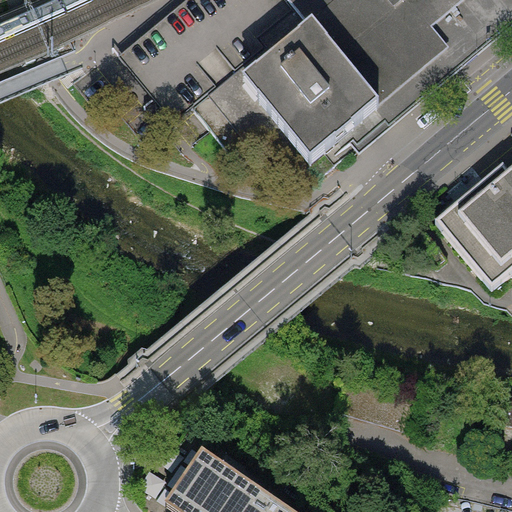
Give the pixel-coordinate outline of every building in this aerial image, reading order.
[(195,0),(139,45),(121,60),(152,99),(185,138),(246,88),(307,38),(312,35),(288,6),(283,0),(202,0),(199,3),(196,0),(195,0)] [(312,35),(389,129),(446,84),(478,58),(488,50),(498,42),(506,36),(511,31),(511,0),(294,0),(288,6),(312,35)] [(246,88),(322,183),(383,134),(389,129),(312,35),(307,38),(246,88)] [(511,179),(510,181),(503,174),(438,228),(462,256),(493,293),(511,276),(511,179)] [(349,372),(336,416),(410,438),(423,394),(349,372)] [(511,409),(501,407),(497,425),(511,428),(511,409)] [(290,511),(205,454),(166,509),(170,511),(290,511)]
